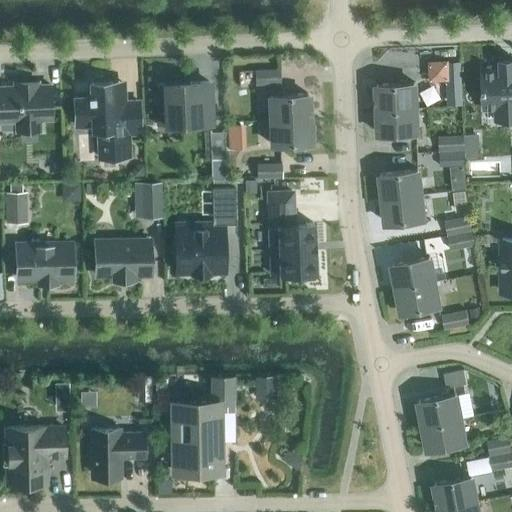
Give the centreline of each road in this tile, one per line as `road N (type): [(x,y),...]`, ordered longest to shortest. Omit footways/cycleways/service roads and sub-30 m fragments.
road 1 (residential): [(38,511),(404,501)]
road 2 (residential): [(365,302),(0,307)]
road 3 (residential): [(0,54),(340,39)]
road 4 (residential): [(365,302),(349,216),(340,39)]
road 5 (residential): [(340,39),(511,33)]
road 6 (residential): [(375,365),(458,351),(511,375)]
road 7 (residential): [(404,501),(375,365)]
